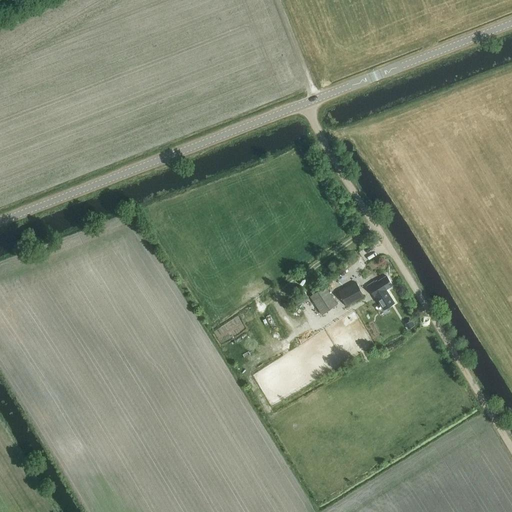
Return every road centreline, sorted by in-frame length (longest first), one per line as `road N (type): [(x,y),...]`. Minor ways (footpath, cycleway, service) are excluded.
road 1 (tertiary): [(0,222),(511,24)]
road 2 (track): [(303,104),(511,453)]
